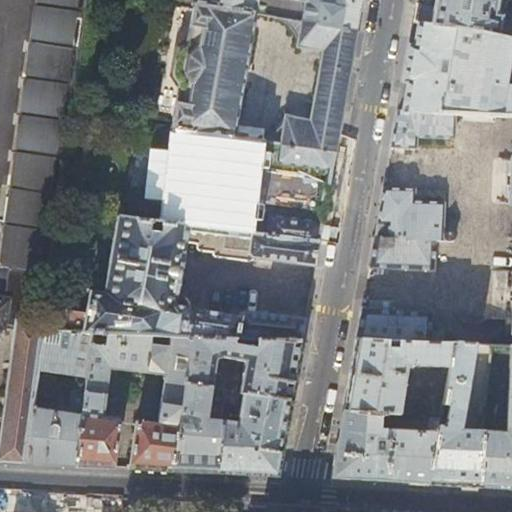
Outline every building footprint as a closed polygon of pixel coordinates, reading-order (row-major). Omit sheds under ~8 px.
[(83,45),(88,0),(36,0),(31,39),(83,45)] [(193,0),(194,1),(194,2),(255,12),(279,16),(356,31),(361,0),(193,0)] [(416,0),(413,21),(498,36),(501,16),(495,15),(497,0),(416,0)] [(233,137),(255,12),(194,2),(187,43),(177,49),(172,74),(179,84),(173,121),(171,130),(183,131),(233,137)] [(351,58),(356,31),(279,16),(279,18),(290,25),(294,30),(297,38),(298,42),(298,45),(323,50),(311,119),(285,115),(284,119),(282,124),(275,131),(271,134),(263,137),(252,140),(278,143),(335,151),(340,122),(351,58)] [(511,83),(506,82),(511,43),(511,38),(498,36),(413,21),(405,61),(396,112),(455,114),(511,116),(511,83)] [(45,313),(83,45),(31,39),(0,262),(0,266),(10,269),(5,299),(0,298),(0,329),(15,332),(0,441),(0,462),(25,463),(32,409),(34,399),(36,383),(38,366),(43,331),(45,313)] [(455,114),(396,112),(390,147),(417,148),(417,137),(455,138),(455,114)] [(252,140),(233,137),(183,131),(180,156),(175,156),(172,157),(167,159),(164,161),(162,163),(159,168),(156,175),(157,182),(157,185),(160,191),(167,197),(170,198),(175,200),(172,223),(188,225),(242,232),(252,140)] [(331,171),(335,151),(278,143),(276,159),(277,163),(279,164),(331,171)] [(378,213),(374,237),(453,241),(453,239),(455,235),(455,233),(454,230),(452,228),(450,227),(447,227),(444,228),(445,203),(416,201),(416,190),(383,188),(378,213)] [(269,217),(267,235),(319,242),(324,213),(292,209),(290,216),(274,214),(272,214),(271,215),(269,217)] [(267,235),(252,233),(242,232),(188,225),(172,223),(118,216),(105,294),(91,292),(87,313),(64,310),(63,316),(45,313),(43,331),(92,333),(185,337),(191,337),(237,339),(301,342),(305,318),(243,311),(240,313),(239,316),(188,309),(189,308),(174,305),(186,241),(197,243),(197,248),(200,250),(213,251),(214,254),(217,256),(250,261),(252,260),(254,259),(254,257),(315,266),(319,242),(267,235)] [(453,242),(453,241),(374,237),(369,267),(435,272),(437,241),(453,242)] [(362,308),(356,339),(443,343),(443,333),(432,332),(433,312),(362,308)] [(77,466),(92,333),(43,331),(38,366),(71,371),(75,380),(73,390),(70,389),(67,406),(61,405),(60,413),(32,409),(25,463),(50,465),(77,466)] [(177,471),(191,337),(185,337),(92,333),(77,466),(113,468),(119,422),(117,418),(116,418),(115,419),(103,417),(109,369),(165,376),(158,424),(140,422),(139,420),(135,423),(129,468),(177,471)] [(191,337),(177,471),(198,472),(217,473),(221,421),(205,419),(210,389),(211,389),(215,360),(222,356),(245,360),(240,392),(291,401),(296,372),(301,342),(237,339),(191,337)] [(443,343),(356,339),(350,374),(343,411),(395,414),(398,414),(406,371),(412,371),(413,365),(449,368),(453,344),(443,343)] [(475,345),(453,344),(449,368),(440,417),(437,433),(429,484),(455,486),(479,487),(482,432),(483,432),(484,426),(476,426),(475,432),(459,431),(475,345)] [(511,347),(510,347),(505,434),(483,432),(482,432),(479,487),(503,489),(511,489),(511,347)] [(51,386),(36,383),(34,399),(49,401),(51,386)] [(284,439),(291,401),(240,392),(224,390),(223,402),(241,405),(238,423),(221,421),(217,473),(248,474),(277,476),(284,439)] [(395,414),(343,411),(338,443),(337,448),(331,479),(367,481),(380,482),(429,484),(437,433),(380,430),(380,420),(395,421),(395,414)]
